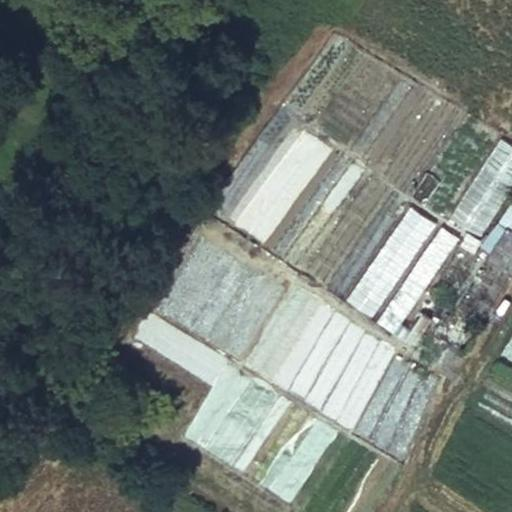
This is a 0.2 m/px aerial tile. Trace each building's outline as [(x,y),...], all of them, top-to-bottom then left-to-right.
[(511,143),(499,135),(448,217),(480,236),(511,184),(511,143)] [(478,251),(510,271),(511,267),(511,200),(510,200),(478,251)] [(405,268),(430,217),(406,205),(381,256),(405,268)] [(441,226),(430,245),(447,254),(457,235),(441,226)] [(290,285),(243,367),(386,449),(389,443),(375,435),(388,413),(401,420),(420,387),(404,377),(416,357),(290,285)]
